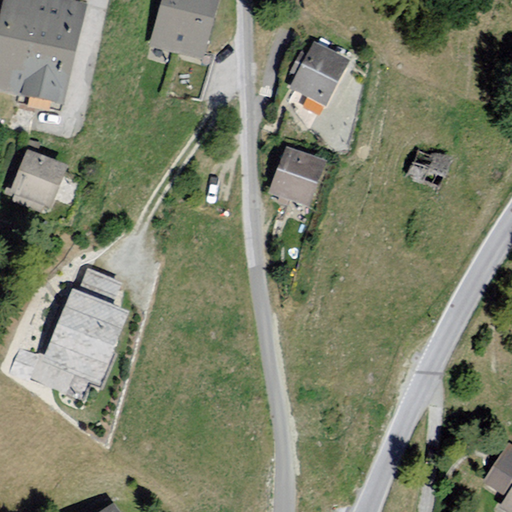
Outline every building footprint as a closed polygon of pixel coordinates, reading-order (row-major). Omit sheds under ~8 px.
[(102,9),(58,0),(13,0),(0,65),(0,93),(81,110),(102,9)] [(233,0),(173,0),(160,49),(217,64),(233,0)] [(358,64),(319,46),(297,90),(336,109),(358,64)] [(340,167),(293,150),(277,195),(323,211),(340,167)] [(79,169),(34,151),(16,197),(62,214),(79,169)] [(460,161),(422,152),(416,178),(454,187),(460,161)] [(137,320),(80,297),(53,366),(110,388),(137,320)] [(511,511),(511,447),(510,446),(486,484),(507,497),(501,506),(511,511)]
